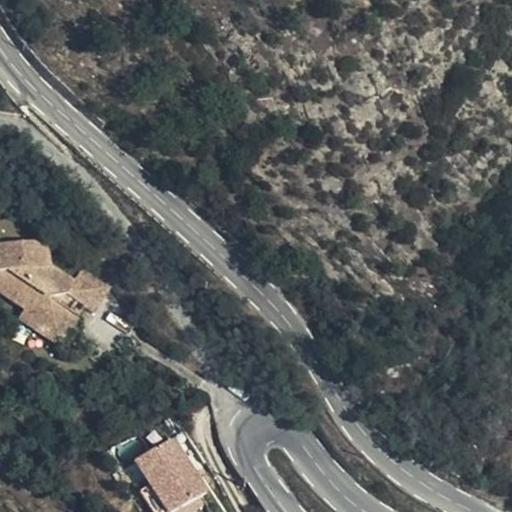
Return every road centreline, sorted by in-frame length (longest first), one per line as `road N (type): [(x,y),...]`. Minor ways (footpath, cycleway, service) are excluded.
road 1 (secondary): [(474,511),(375,445),(258,289),(31,84),(0,46)]
road 2 (track): [(270,428),(233,346),(27,130),(0,123)]
road 3 (secondary): [(283,511),(256,473),(250,443),(283,426),(364,511)]
road 4 (unknown): [(92,323),(168,363),(250,443)]
